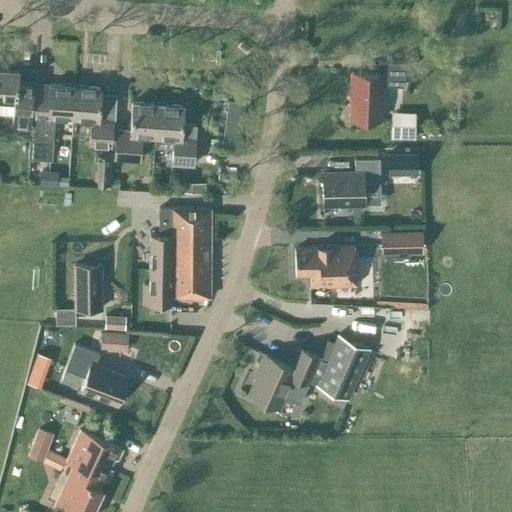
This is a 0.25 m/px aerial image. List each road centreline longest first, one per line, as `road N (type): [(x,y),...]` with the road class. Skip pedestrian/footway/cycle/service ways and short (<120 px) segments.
road 1 (residential): [(134,511),(241,261),(263,185),(285,24)]
road 2 (residential): [(285,24),(0,4)]
